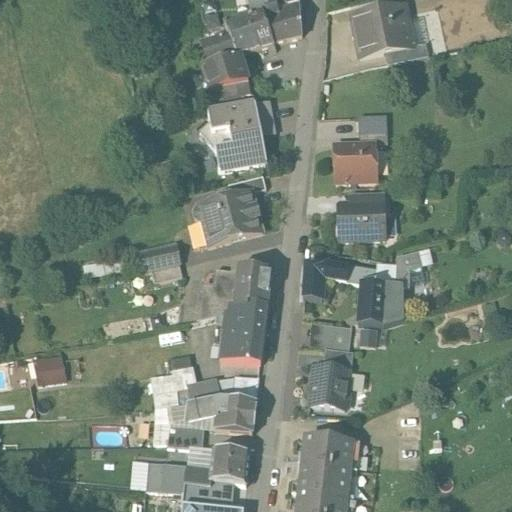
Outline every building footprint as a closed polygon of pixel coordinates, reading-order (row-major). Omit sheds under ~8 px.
[(282,0),(265,0),(266,6),(263,7),(267,17),(277,14),(275,7),(283,7),(282,0)] [(214,20),(208,2),(197,5),(202,20),(204,25),(206,32),(223,28),(227,27),(224,17),(214,20)] [(263,6),(256,9),(259,19),(264,17),(267,17),(263,7),(263,6)] [(299,7),(277,14),(287,43),(302,40),(299,7)] [(404,10),(352,20),(359,60),(392,54),(412,50),(412,49),(404,10)] [(267,17),(264,17),(273,47),(287,43),(277,14),(267,17)] [(259,19),(248,22),(259,52),(273,47),(264,17),(259,19)] [(227,27),(223,28),(227,41),(203,49),(209,69),(236,60),(259,53),(259,52),(248,22),(227,27)] [(424,47),(412,49),(412,50),(392,54),(395,66),(426,59),(424,47)] [(209,69),(201,72),(208,92),(212,91),(246,85),(239,59),(209,69)] [(246,85),(212,91),(214,104),(250,98),(246,85)] [(266,106),(207,117),(209,127),(199,135),(214,155),(218,176),(267,166),(261,134),(271,132),(266,106)] [(385,136),(358,137),(359,149),(374,148),(386,148),(385,136)] [(359,149),(335,150),(337,188),(348,187),(350,189),(355,189),(357,187),(376,186),(374,148),(359,149)] [(263,181),(228,190),(231,201),(252,196),(252,197),(266,194),(263,181)] [(231,201),(199,210),(195,217),(196,221),(203,226),(206,225),(212,249),(262,236),(259,222),(260,222),(256,209),(255,210),(252,197),(252,196),(231,201)] [(385,196),(350,198),(350,211),(384,209),(385,209),(385,196)] [(350,211),(342,211),(339,213),(339,225),(342,228),(343,246),(385,244),(384,209),(350,211)] [(173,249),(139,257),(144,278),(152,276),(178,270),(173,249)] [(418,257),(398,263),(397,290),(401,290),(400,277),(421,271),(418,257)] [(324,269),(305,268),(303,304),(321,305),(321,302),(323,283),(324,269)] [(364,276),(324,269),(323,283),(347,287),(361,289),(361,287),(363,287),(363,281),(364,276)] [(178,270),(152,276),(155,289),(182,283),(178,270)] [(271,275),(231,270),(230,277),(216,275),(214,289),(204,288),(200,325),(217,322),(230,318),(231,311),(246,313),(247,309),(266,311),(271,275)] [(421,271),(400,277),(401,290),(425,284),(421,271)] [(387,279),(369,277),(368,282),(363,281),(363,287),(386,289),(387,279)] [(347,287),(323,283),(321,302),(346,304),(347,287)] [(363,287),(361,287),(361,289),(358,329),(383,331),(402,325),(401,290),(397,290),(386,289),(363,287)] [(246,313),(231,311),(230,318),(229,329),(225,328),(220,366),(260,370),(266,311),(247,309),(246,313)] [(341,325),(301,321),(298,351),(325,354),(336,355),(341,325)] [(336,355),(325,354),(322,374),(348,377),(350,377),(352,357),(336,355)] [(189,360),(167,364),(169,376),(191,372),(189,360)] [(42,394),(73,388),(68,364),(38,369),(42,394)] [(322,374),(313,373),(309,411),(344,415),(344,412),(348,409),(349,400),(346,396),(348,377),(322,374)] [(219,405),(207,408),(206,422),(218,419),(219,405)] [(255,408),(219,405),(218,419),(217,437),(251,440),(255,408)] [(207,408),(190,411),(190,421),(189,425),(206,422),(207,408)] [(344,511),(352,447),(307,442),(298,511),(344,511)] [(249,460),(215,455),(212,476),(211,487),(245,491),(249,460)] [(200,475),(186,473),(184,491),(198,492),(200,475)] [(212,476),(200,475),(198,492),(210,493),(211,487),(212,476)] [(198,492),(184,491),(181,511),(183,511),(208,511),(210,494),(210,493),(198,492)]
